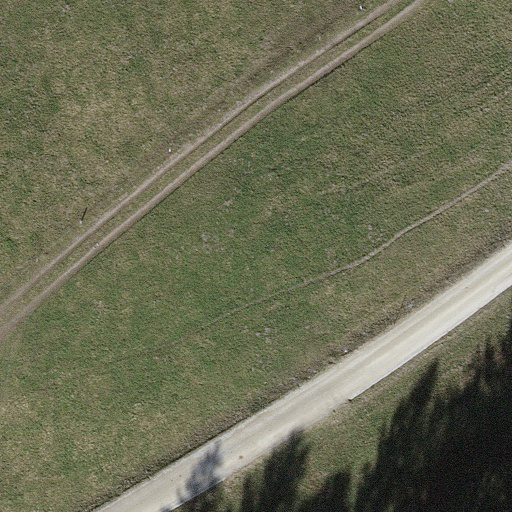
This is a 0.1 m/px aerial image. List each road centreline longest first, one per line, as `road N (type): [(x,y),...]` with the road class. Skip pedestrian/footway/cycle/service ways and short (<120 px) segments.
road 1 (track): [(0,319),(401,0)]
road 2 (track): [(511,262),(324,403),(146,511)]
